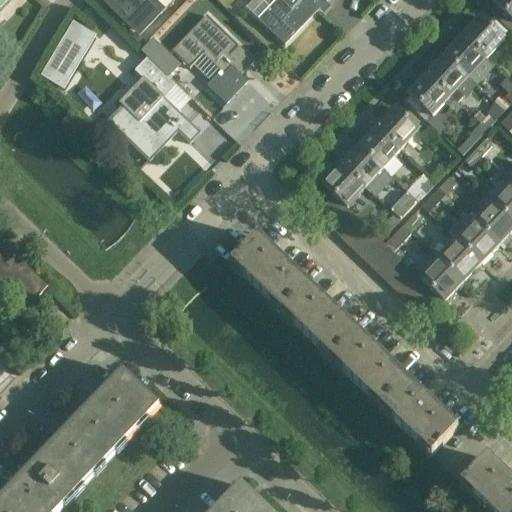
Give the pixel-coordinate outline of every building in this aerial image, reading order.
[(0,0),(0,11),(10,0),(0,0)] [(111,0),(108,4),(139,33),(157,13),(160,16),(174,0),(111,0)] [(277,0),(278,1),(258,22),(270,34),(284,48),(319,12),(318,11),(325,4),(328,0),(277,0)] [(511,0),(498,0),(493,6),(486,13),(492,19),(508,34),(510,36),(511,33),(511,0)] [(254,65),(206,18),(172,54),(189,71),(203,57),(223,77),(220,80),(218,77),(207,89),(226,107),(248,85),(241,78),(254,65)] [(462,39),(487,63),(505,43),(480,20),(462,39)] [(92,38),(73,26),(42,78),(61,90),(92,38)] [(487,63),(462,39),(444,59),(469,82),(487,63)] [(153,44),(142,55),(167,79),(178,68),(153,44)] [(469,82),(444,59),(426,77),(451,101),(457,106),(464,99),(458,93),(469,82)] [(122,109),(109,122),(150,161),(176,133),(190,147),(200,136),(164,101),(176,88),(147,61),(134,74),(142,81),(119,106),(122,109)] [(451,101),(426,77),(408,97),(409,98),(432,119),(433,120),(451,101)] [(511,86),(506,81),(499,88),(508,97),(505,101),(511,107),(511,106),(511,86)] [(409,98),(404,103),(427,125),(432,119),(409,98)] [(493,106),(503,116),(508,111),(501,104),(498,101),(493,106)] [(376,131),(399,152),(401,154),(420,135),(395,111),(376,131)] [(511,114),(511,115),(500,127),(509,135),(511,132),(511,114)] [(489,117),(480,127),(487,134),(497,124),(496,123),(489,117)] [(480,127),(469,138),(470,139),(476,145),(487,134),(480,127)] [(401,154),(399,152),(376,131),(359,150),(386,175),(384,173),(401,154)] [(475,153),(482,160),(492,149),(485,142),(475,153)] [(386,175),(359,150),(341,169),(368,194),(386,175)] [(464,164),(471,171),(482,160),(475,153),(464,164)] [(346,210),(348,213),(349,213),(348,212),(366,193),(368,194),(341,169),(323,189),(331,196),(340,204),(346,210)] [(429,181),(435,187),(446,176),(439,169),(429,181)] [(439,192),(445,198),(456,186),(449,180),(439,192)] [(435,187),(429,181),(419,191),(425,197),(435,187)] [(511,189),(509,186),(491,205),(511,224),(511,189)] [(445,198),(439,192),(430,202),(436,208),(445,198)] [(340,204),(331,196),(312,215),(322,224),(340,204)] [(511,234),(511,224),(491,205),(484,198),(477,206),(484,213),(473,224),(499,248),(511,234)] [(348,213),(346,210),(340,204),(322,224),(330,232),(348,213)] [(393,218),(400,224),(410,213),(403,207),(393,218)] [(357,221),(349,213),(348,213),(330,232),(339,240),(357,221)] [(382,229),(389,235),(400,224),(393,218),(382,229)] [(403,229),(410,235),(420,224),(413,218),(403,229)] [(357,221),(339,240),(347,249),(366,230),(357,221)] [(499,248),(473,224),(455,243),(480,268),(499,248)] [(403,229),(393,240),(401,248),(412,237),(410,235),(403,229)] [(366,230),(347,249),(356,257),(375,238),(366,230)] [(383,246),(375,238),(356,257),(364,265),(382,246),(383,246)] [(281,316),(307,288),(257,240),(231,268),(281,316)] [(0,243),(0,283),(28,310),(48,290),(0,243)] [(480,268),(455,243),(437,261),(463,286),(480,268)] [(383,246),(382,246),(364,265),(373,274),(392,254),(383,246)] [(382,282),(399,264),(400,263),(392,254),(373,274),(382,282)] [(426,288),(435,296),(444,305),(463,286),(437,261),(419,280),(417,279),(426,288)] [(400,263),(399,264),(382,282),(391,291),(409,271),(400,263)] [(399,298),(399,297),(417,279),(409,271),(391,291),(399,298)] [(417,279),(399,297),(399,298),(407,307),(426,288),(417,279)] [(307,288),(281,316),(331,364),(357,336),(307,288)] [(426,288),(407,307),(416,315),(435,296),(426,288)] [(357,336),(331,364),(381,412),(407,384),(357,336)] [(0,502),(0,511),(61,511),(159,410),(122,375),(0,502)] [(407,384),(381,412),(431,460),(457,433),(407,384)] [(485,511),(511,511),(511,484),(487,460),(460,488),(485,511)] [(265,511),(240,488),(216,511),(265,511)]
